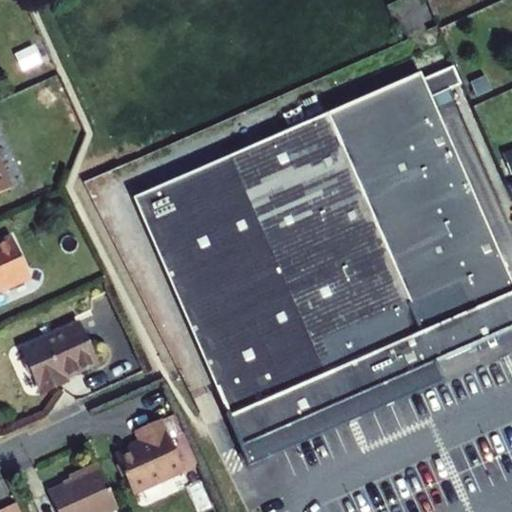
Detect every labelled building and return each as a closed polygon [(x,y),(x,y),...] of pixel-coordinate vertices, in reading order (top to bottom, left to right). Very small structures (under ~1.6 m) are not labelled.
[(19,52),(18,71),(33,72),(34,53),(19,52)] [(133,199),(241,448),(345,403),(473,347),(511,330),(511,286),(420,75),(133,199)] [(37,98),(48,109),(58,99),(47,88),(37,98)] [(0,193),(11,189),(0,165),(0,193)] [(0,292),(29,280),(11,238),(0,242),(0,292)] [(63,379),(96,364),(78,325),(21,350),(41,394),(65,383),(63,379)] [(167,436),(160,420),(134,432),(140,444),(115,456),(133,496),(183,472),(167,436)] [(167,436),(183,472),(198,466),(181,429),(167,436)] [(110,511),(117,509),(97,465),(69,478),(71,483),(48,493),(56,511),(110,511)]
